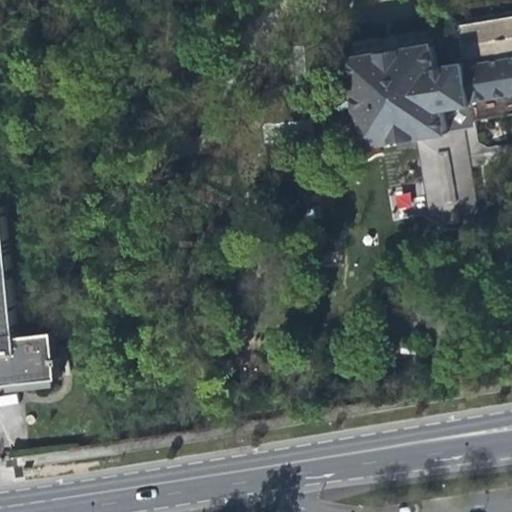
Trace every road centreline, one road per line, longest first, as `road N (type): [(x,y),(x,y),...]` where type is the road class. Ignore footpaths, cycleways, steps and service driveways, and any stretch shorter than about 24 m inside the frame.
road 1 (primary): [(219,474),(511,427)]
road 2 (primary): [(39,503),(219,474)]
